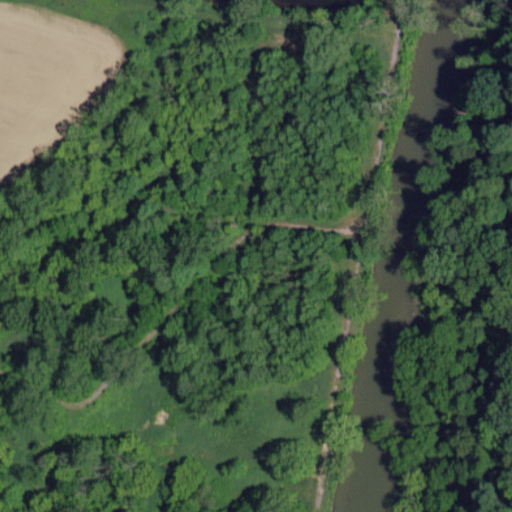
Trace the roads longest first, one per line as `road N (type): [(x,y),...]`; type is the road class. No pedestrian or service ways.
road 1 (track): [(315,511),(404,0)]
road 2 (track): [(0,373),(44,396),(80,403),(255,230),(364,232)]
